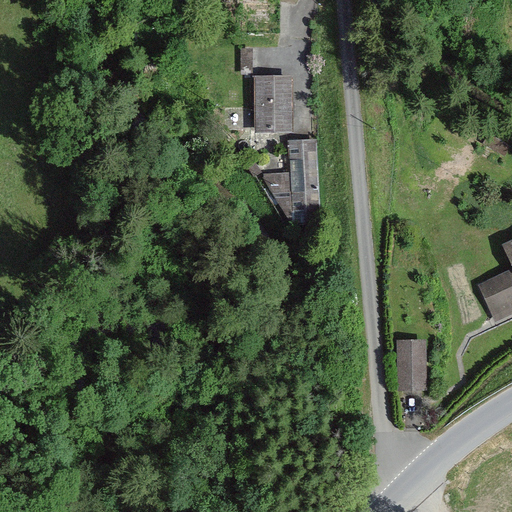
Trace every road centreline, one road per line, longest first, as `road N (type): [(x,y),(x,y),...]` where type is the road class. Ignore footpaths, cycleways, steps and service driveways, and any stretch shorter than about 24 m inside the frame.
road 1 (unclassified): [(414,484),(389,454),(381,420),(344,0)]
road 2 (tertiary): [(511,404),(414,484)]
